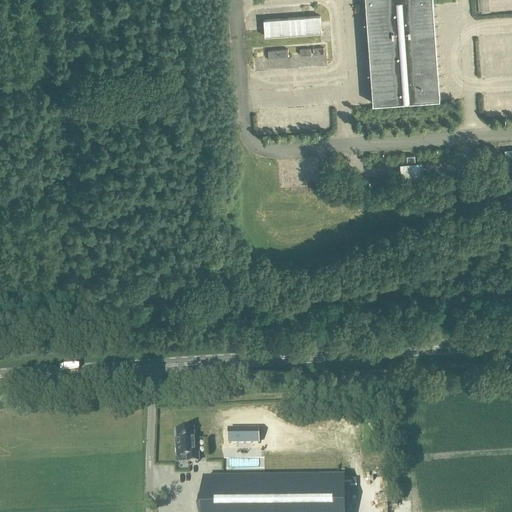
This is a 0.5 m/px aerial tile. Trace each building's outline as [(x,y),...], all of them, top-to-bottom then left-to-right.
[(366,0),(374,104),(440,99),(433,0),(366,0)] [(490,13),(489,0),(477,0),(479,13),(490,13)] [(322,33),(322,31),(321,16),(264,20),(265,37),(322,33)] [(289,57),(289,56),(288,50),(268,51),(269,58),(289,57)] [(181,430),(177,431),(177,440),(176,440),(177,457),(187,457),(187,463),(198,462),(198,455),(195,455),(193,430),(189,430),(189,428),(181,429),(181,430)] [(240,446),(239,429),(215,431),(216,447),(240,446)] [(345,511),(345,477),(204,479),(204,499),(200,499),(200,511),(345,511)]
